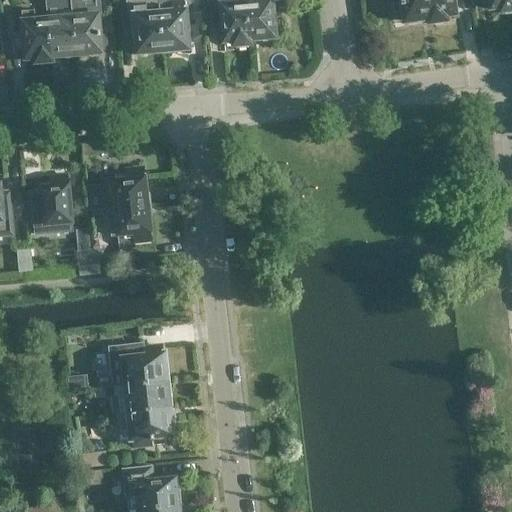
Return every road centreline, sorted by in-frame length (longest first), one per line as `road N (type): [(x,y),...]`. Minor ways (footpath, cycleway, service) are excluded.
road 1 (residential): [(232,511),(193,109)]
road 2 (residential): [(0,119),(193,109)]
road 3 (residential): [(511,227),(493,74)]
road 4 (residential): [(193,109),(346,94)]
road 5 (residential): [(346,94),(493,74)]
